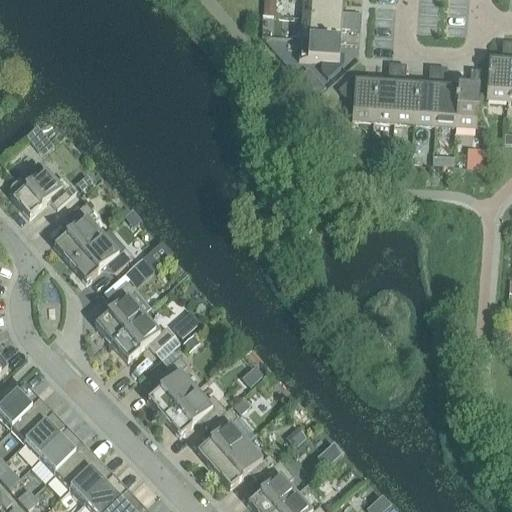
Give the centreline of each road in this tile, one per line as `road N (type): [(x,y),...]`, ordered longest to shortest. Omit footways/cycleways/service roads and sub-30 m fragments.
road 1 (residential): [(191,511),(31,345),(20,310),(31,265),(0,228)]
road 2 (residential): [(410,0),(406,54),(473,56)]
